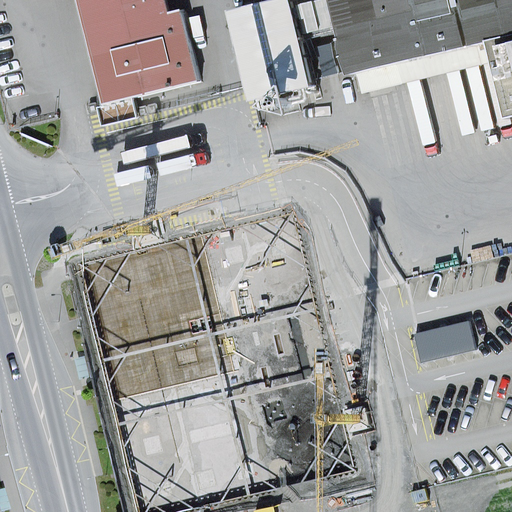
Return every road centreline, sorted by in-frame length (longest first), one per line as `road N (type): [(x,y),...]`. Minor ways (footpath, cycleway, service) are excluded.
road 1 (track): [(392,511),(397,449),(366,319),(315,225),(302,178)]
road 2 (secondary): [(0,259),(67,511)]
